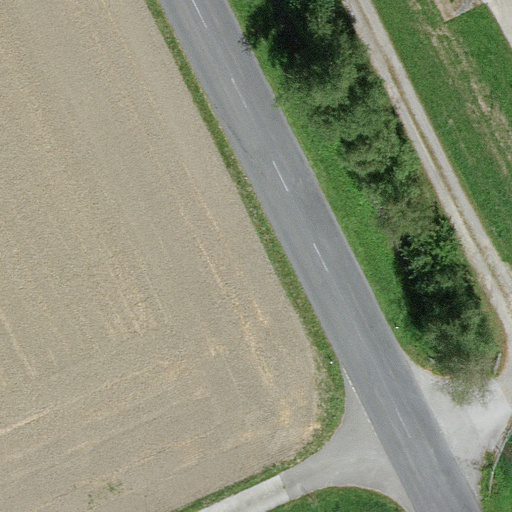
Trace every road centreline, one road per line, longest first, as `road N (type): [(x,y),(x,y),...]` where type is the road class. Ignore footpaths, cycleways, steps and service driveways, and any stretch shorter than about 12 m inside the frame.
road 1 (tertiary): [(188,0),(450,511)]
road 2 (track): [(353,0),(511,313)]
road 3 (track): [(229,511),(412,436)]
